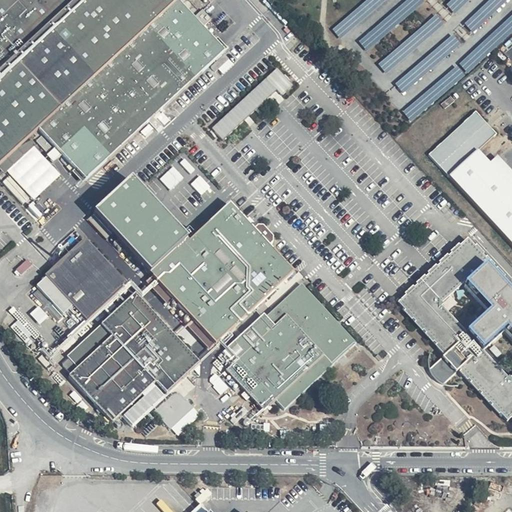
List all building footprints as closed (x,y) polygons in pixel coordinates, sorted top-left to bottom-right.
[(0,0),(0,67),(73,0),(0,0)] [(6,171),(181,1),(182,0),(73,0),(0,67),(0,168),(4,172),(6,171)] [(365,0),(332,30),(341,40),(386,0),(365,0)] [(423,0),(406,0),(358,42),(366,52),(425,2),(423,0)] [(449,0),(444,4),(454,14),(469,0),(449,0)] [(487,0),(464,22),(473,32),(506,0),(487,0)] [(214,39),(181,1),(6,171),(9,176),(2,182),(22,205),(29,199),(33,202),(60,176),(45,159),(46,157),(52,163),(58,157),(80,182),(226,48),(217,37),(214,39)] [(436,13),(376,64),(385,75),(445,24),(436,13)] [(511,13),(460,62),(469,72),(511,31),(511,13)] [(452,33),(394,84),(403,94),(461,44),(452,33)] [(456,66),(402,113),(411,123),(465,76),(456,66)] [(277,68),(212,128),(221,140),(269,97),(277,104),(285,100),(282,95),(292,85),(277,68)] [(486,122),(477,111),(427,155),(511,246),(511,171),(497,155),(489,162),(478,150),(495,133),(486,122)] [(253,229),(227,201),(188,240),(186,238),(182,234),(139,187),(128,176),(91,210),(148,274),(213,342),(293,272),(268,246),(272,243),(272,237),(263,226),(256,226),(253,229)] [(184,210),(207,191),(198,180),(175,200),(184,210)] [(126,284),(84,238),(44,274),(35,287),(63,315),(72,307),(86,321),(126,284)] [(486,259),(467,238),(451,252),(396,301),(444,354),(429,371),(433,379),(443,386),(459,373),(507,423),(511,417),(511,293),(484,263),(486,259)] [(27,260),(15,271),(20,277),(33,265),(27,260)] [(355,343),(301,284),(266,316),(263,314),(226,348),(237,360),(226,370),(262,412),(275,402),(284,411),(355,343)] [(131,426),(138,418),(194,367),(199,362),(136,294),(131,299),(129,298),(66,356),(76,368),(68,377),(111,423),(120,414),(131,426)] [(39,307),(32,313),(38,321),(46,314),(39,307)] [(177,436),(197,418),(200,415),(181,394),(174,393),(153,413),(177,436)]
